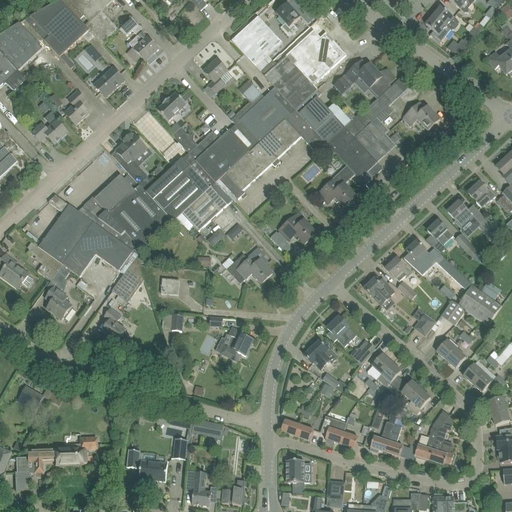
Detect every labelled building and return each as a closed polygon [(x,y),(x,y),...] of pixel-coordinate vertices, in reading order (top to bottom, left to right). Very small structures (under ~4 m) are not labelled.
[(80,20),(62,0),(31,18),(27,22),(72,70),(75,67),(64,55),(90,31),(85,26),(80,20)] [(62,0),(80,20),(84,16),(90,22),(85,26),(90,31),(103,46),(119,31),(101,12),(113,0),(62,0)] [(189,0),(201,12),(208,6),(202,0),(189,0)] [(466,0),(448,0),(455,6),(461,11),(461,10),(463,12),(465,14),(469,13),(469,10),(472,5),(468,1),(466,0)] [(497,12),(501,7),(492,0),(490,0),(487,4),(497,12)] [(288,5),(277,15),(286,24),(281,29),(290,38),(298,30),(294,25),(301,18),(288,5)] [(507,6),(500,11),(504,16),(511,11),(507,6)] [(434,17),(451,31),(452,32),(453,31),(456,30),(457,28),(458,27),(459,25),(459,24),(459,23),(454,19),(454,18),(441,8),(434,17)] [(258,17),(232,42),(260,73),(269,65),(265,60),(283,44),(258,17)] [(440,44),(451,31),(434,17),(426,26),(434,32),(430,36),(440,44)] [(127,37),(133,32),(137,35),(142,30),(133,19),(121,30),(127,37)] [(21,24),(0,37),(0,52),(18,72),(43,49),(37,42),(21,24)] [(511,41),(511,31),(506,24),(501,28),(511,42),(511,41)] [(464,42),(470,46),(484,29),(481,25),(477,30),(475,28),(464,42)] [(274,62),(262,72),(266,76),(265,77),(275,89),(291,107),(296,111),(318,91),(314,86),(321,79),(339,63),(346,56),(326,35),(321,40),(314,32),(307,39),(277,66),(274,62)] [(142,58),(146,63),(159,50),(148,39),(143,33),(138,37),(144,43),(135,50),(134,48),(129,53),(128,56),(134,62),(137,62),(142,58)] [(459,59),(470,46),(464,42),(463,41),(452,53),(459,59)] [(511,43),(511,42),(506,45),(510,51),(500,58),(497,53),(487,60),(495,71),(499,67),(506,77),(511,72),(511,43)] [(92,46),(86,52),(91,58),(97,52),(92,46)] [(0,89),(6,84),(14,93),(27,82),(18,72),(0,52),(0,89)] [(216,95),(225,86),(220,80),(228,72),(217,60),(204,73),(213,83),(208,87),(216,95)] [(344,79),(336,86),(344,95),(352,88),(351,87),(354,84),(354,85),(360,79),(370,89),(379,99),(382,96),(391,88),(389,86),(382,79),(380,77),(371,66),(368,69),(362,63),(355,69),(347,77),(348,78),(345,80),(344,79)] [(95,87),(99,92),(106,99),(125,82),(114,69),(95,87)] [(402,79),(394,85),(403,95),(410,88),(402,79)] [(411,81),(409,84),(417,90),(420,87),(411,81)] [(243,95),(252,105),(262,95),(253,86),(243,95)] [(275,89),(240,122),(247,129),(261,144),(286,121),(296,111),(291,107),(275,89)] [(318,91),(296,111),(327,145),(345,128),(318,99),(322,95),(318,91)] [(65,115),(76,127),(89,114),(81,106),(86,101),(78,92),(68,101),(74,107),(65,115)] [(163,106),(157,111),(168,123),(187,106),(176,94),(170,100),(169,99),(163,105),(163,106)] [(55,95),(49,101),(53,106),(59,100),(58,99),(55,95)] [(371,124),(354,140),(378,164),(387,156),(375,144),(385,135),(388,132),(381,124),(390,116),(386,111),(389,108),(391,106),(382,96),(379,99),(362,115),(371,124)] [(420,105),(413,111),(404,119),(412,127),(418,121),(428,132),(440,121),(428,108),(425,110),(420,105)] [(227,175),(221,181),(230,191),(238,200),(241,198),(243,200),(248,196),(245,194),(244,192),(272,166),(273,165),(276,168),(281,163),(278,160),(302,138),(319,157),(322,154),(330,148),(327,145),(296,111),(286,121),(261,144),(256,148),(227,175)] [(351,112),(344,118),(348,123),(355,116),(351,112)] [(232,113),(228,117),(232,121),(236,117),(232,113)] [(345,128),(327,145),(330,148),(336,154),(348,167),(355,175),(361,181),(369,174),(373,179),(383,169),(378,164),(354,140),(371,124),(362,115),(361,114),(345,128)] [(42,125),(32,134),(40,143),(47,137),(55,146),(68,134),(57,122),(48,131),(42,125)] [(0,196),(35,164),(2,128),(0,126),(0,196)] [(173,136),(173,137),(189,154),(189,155),(216,185),(217,184),(221,181),(227,175),(256,148),(242,133),(236,126),(220,140),(213,133),(198,147),(193,142),(194,140),(194,136),(189,135),(188,136),(181,129),(173,136)] [(116,152),(112,156),(121,166),(129,175),(148,195),(155,189),(150,184),(152,182),(148,178),(138,167),(134,162),(147,149),(145,147),(134,136),(133,137),(131,135),(130,137),(129,136),(125,140),(126,140),(124,142),(126,144),(116,152)] [(395,135),(390,141),(395,145),(400,140),(395,135)] [(322,154),(322,160),(336,160),(336,154),(330,148),(322,154)] [(155,189),(148,195),(173,224),(178,219),(182,216),(183,216),(216,185),(189,155),(183,161),(190,168),(184,174),(178,168),(171,174),(155,189)] [(502,164),(497,168),(505,178),(504,179),(509,185),(511,182),(511,162),(508,158),(506,156),(500,162),(502,164)] [(109,158),(101,166),(105,170),(113,162),(109,158)] [(314,163),(302,174),(307,181),(320,170),(314,163)] [(327,185),(329,187),(320,196),(329,205),(335,199),(344,209),(356,198),(344,185),(355,175),(348,167),(327,185)] [(35,244),(29,252),(37,258),(38,259),(37,261),(43,265),(38,272),(52,283),(54,280),(63,267),(63,266),(94,224),(96,226),(139,256),(143,252),(173,224),(148,195),(129,175),(136,183),(133,185),(137,190),(135,192),(124,180),(121,176),(95,200),(94,198),(83,209),(78,213),(56,197),(56,196),(49,203),(64,214),(40,247),(35,244)] [(216,185),(183,216),(192,226),(194,228),(199,233),(228,206),(229,206),(233,202),(217,184),(216,185)] [(478,211),(483,216),(486,213),(483,210),(496,198),(489,191),(488,192),(480,184),(468,194),(481,208),(478,211)] [(511,204),(511,187),(511,186),(503,194),(511,204)] [(511,206),(503,197),(498,202),(510,214),(511,211),(511,206)] [(451,207),(447,212),(448,213),(457,223),(457,222),(459,225),(457,227),(462,232),(475,220),(468,212),(459,203),(453,209),(451,207)] [(474,207),(468,212),(475,220),(482,228),(481,229),(486,235),(494,227),(483,216),(478,211),(474,207)] [(296,235),(305,245),(316,235),(304,222),(306,220),(299,213),(277,234),(277,233),(270,239),(278,247),(287,240),(289,242),(296,235)] [(431,236),(426,241),(435,250),(439,254),(440,255),(446,249),(444,246),(449,242),(453,237),(448,232),(439,222),(438,222),(436,221),(432,225),(433,227),(428,232),(431,236)] [(94,224),(63,266),(63,267),(71,272),(80,279),(97,256),(119,273),(124,276),(136,259),(139,256),(96,226),(94,224)] [(239,225),(233,230),(238,236),(244,231),(239,225)] [(215,247),(227,236),(222,230),(210,241),(215,247)] [(201,236),(197,240),(202,244),(206,240),(201,236)] [(462,236),(456,241),(473,259),(479,253),(462,236)] [(409,254),(404,259),(410,264),(421,275),(423,277),(437,263),(469,293),(473,286),(445,260),(440,255),(439,254),(435,250),(429,255),(417,242),(407,252),(409,254)] [(494,249),(489,254),(498,264),(507,255),(501,249),(497,253),(494,249)] [(18,264),(6,256),(0,264),(0,266),(5,270),(0,277),(19,290),(23,285),(28,289),(34,281),(28,277),(29,276),(17,266),(18,264)] [(243,256),(227,271),(241,286),(246,280),(246,281),(252,275),(262,285),(273,275),(266,268),(260,262),(255,256),(249,262),(243,256)] [(198,258),(198,266),(211,266),(211,259),(198,258)] [(115,289),(112,293),(129,305),(145,282),(136,259),(124,276),(115,289)] [(386,270),(393,278),(395,280),(396,279),(399,283),(406,276),(408,278),(413,274),(408,268),(406,269),(398,260),(392,265),(391,264),(387,268),(388,269),(386,270)] [(63,267),(54,280),(61,286),(65,281),(71,272),(63,267)] [(163,280),(161,295),(163,295),(178,297),(179,281),(164,280),(163,280)] [(366,289),(364,290),(372,299),(373,298),(381,307),(391,299),(390,298),(395,294),(387,285),(383,289),(375,281),(371,284),(370,283),(364,288),(366,289)] [(398,289),(412,301),(417,295),(403,283),(398,289)] [(488,283),(482,292),(493,300),(500,290),(488,283)] [(469,293),(459,307),(467,312),(466,313),(488,328),(502,307),(481,292),(473,286),(469,293)] [(445,287),(440,291),(446,296),(450,291),(445,287)] [(68,299),(63,295),(55,289),(46,300),(52,304),(47,311),(62,322),(72,308),(66,303),(68,299)] [(452,302),(441,318),(455,327),(466,312),(466,313),(467,312),(459,307),(452,302)] [(111,310),(105,319),(110,322),(102,333),(117,344),(122,336),(126,331),(117,324),(122,318),(111,310)] [(182,333),(183,317),(173,316),(172,332),(182,333)] [(420,323),(415,330),(425,338),(436,324),(425,316),(419,323),(420,323)] [(331,333),(327,336),(335,344),(339,341),(345,348),(350,343),(357,337),(339,318),(327,330),(331,333)] [(223,320),(211,319),(210,327),(223,328),(223,320)] [(462,322),(459,326),(464,330),(467,327),(462,322)] [(487,327),(484,331),(485,336),(489,339),(494,333),(487,327)] [(461,333),(453,328),(449,335),(456,340),(461,333)] [(253,342),(242,337),(243,334),(233,330),(230,337),(232,338),(228,347),(227,347),(223,356),(238,363),(241,355),(246,358),(253,342)] [(465,341),(469,345),(473,341),(464,333),(457,340),(462,344),(465,341)] [(447,342),(437,354),(446,362),(456,350),(458,348),(450,340),(448,343),(447,342)] [(309,352),(305,357),(313,366),(315,365),(321,372),(331,363),(332,364),(337,359),(329,350),(328,351),(320,343),(314,348),(313,346),(308,351),(309,352)] [(121,355),(121,356),(132,360),(132,359),(136,349),(125,344),(121,355)] [(376,351),(369,344),(356,359),(355,360),(363,366),(376,351)] [(490,357),(486,361),(491,366),(496,370),(500,365),(502,367),(511,355),(511,347),(509,345),(499,357),(494,352),(490,357)] [(456,350),(446,362),(456,370),(463,363),(466,359),(456,350)] [(477,355),(472,359),(476,363),(481,358),(477,355)] [(376,363),(372,368),(381,376),(392,364),(382,356),(376,363)] [(381,376),(377,380),(392,394),(403,382),(398,377),(401,373),(392,364),(381,376)] [(464,376),(473,385),(482,374),(472,366),(464,376)] [(482,374),(473,385),(483,393),(492,383),(482,374)] [(328,375),(324,382),(343,395),(349,387),(341,382),(340,383),(328,375)] [(366,384),(370,389),(374,385),(369,380),(366,384)] [(392,394),(391,396),(396,400),(402,394),(408,400),(419,389),(412,382),(409,386),(408,386),(403,382),(392,394)] [(312,383),(307,390),(311,393),(317,385),(312,383)] [(326,385),(321,394),(330,399),(335,390),(326,385)] [(379,388),(374,385),(370,389),(368,392),(372,396),(379,388)] [(27,388),(18,403),(36,413),(44,398),(27,388)] [(419,389),(408,400),(411,402),(420,411),(421,411),(425,407),(428,403),(430,400),(431,400),(419,389)] [(53,393),(49,401),(55,404),(59,396),(53,393)] [(344,396),(342,400),(349,404),(352,400),(344,396)] [(488,402),(492,414),(506,410),(502,398),(488,402)] [(387,404),(383,409),(387,413),(386,414),(392,416),(403,405),(400,402),(394,409),(392,408),(392,409),(387,404)] [(403,405),(392,416),(396,418),(399,415),(404,419),(408,415),(404,411),(406,408),(403,405)] [(297,415),(304,417),(306,412),(307,407),(303,406),(302,410),(299,409),(297,415)] [(510,422),(506,410),(492,414),(496,426),(510,422)] [(378,411),(372,428),(379,430),(385,414),(378,411)] [(417,452),(415,457),(430,462),(441,429),(449,418),(449,417),(443,412),(433,426),(429,439),(426,448),(419,446),(418,448),(417,452)] [(349,419),(348,424),(353,426),(356,416),(351,414),(349,419)] [(171,421),(170,425),(190,430),(188,438),(192,439),(193,434),(194,430),(195,422),(195,421),(172,416),(171,421)] [(441,429),(430,462),(444,467),(445,463),(451,465),(454,455),(451,454),(453,446),(444,443),(445,439),(447,431),(451,432),(454,422),(450,418),(449,418),(441,429)] [(325,425),(322,434),(328,436),(327,441),(341,446),(345,434),(347,427),(341,425),(332,422),(333,421),(327,419),(325,425)] [(194,430),(194,434),(199,435),(222,438),(224,427),(224,426),(195,421),(195,422),(194,430)] [(282,433),(296,438),(300,426),(286,422),(282,433)] [(375,438),(370,451),(378,454),(378,451),(380,452),(386,454),(395,426),(388,423),(382,440),(376,438),(375,438)] [(300,426),(296,438),(310,442),(314,431),(300,426)] [(370,428),(364,426),(361,435),(367,436),(370,428)] [(403,428),(395,426),(386,454),(393,456),(392,459),(399,461),(400,459),(404,447),(397,445),(403,428)] [(511,429),(500,432),(500,438),(497,438),(498,451),(500,451),(500,454),(498,456),(498,460),(500,461),(500,464),(511,463),(511,429)] [(345,434),(341,446),(355,450),(358,441),(359,438),(345,434)] [(28,459),(27,459),(17,460),(17,474),(15,474),(16,492),(29,491),(28,473),(42,473),(42,463),(55,462),(55,466),(86,465),(86,450),(97,449),(96,439),(80,440),(80,445),(73,446),(73,450),(28,452),(28,459)] [(188,442),(176,440),(174,459),(186,461),(188,442)] [(16,442),(13,449),(19,451),(22,444),(16,442)] [(0,487),(5,487),(4,474),(2,474),(11,454),(0,449),(0,487)] [(142,462),(141,464),(139,463),(141,453),(129,451),(127,468),(139,470),(139,469),(141,469),(140,480),(166,483),(168,465),(142,462)] [(291,462),(287,462),(287,484),(293,484),(293,494),(305,496),(305,484),(305,475),(312,475),(312,465),(304,465),(304,462),(298,462),(298,460),(291,461),(291,462)] [(188,475),(186,493),(193,494),(192,506),(210,508),(210,503),(216,504),(218,488),(212,488),(211,494),(204,493),(206,476),(188,475)] [(247,483),(238,482),(237,490),(235,490),(234,494),(231,493),(231,492),(224,491),(224,495),(222,505),(229,506),(230,505),(233,505),(233,506),(241,507),(242,504),(247,504),(248,499),(245,499),(245,487),(247,488),(247,483)] [(329,482),(327,500),(335,500),(343,501),(345,484),(329,482)] [(383,501),(388,503),(392,490),(387,488),(384,497),(383,501)] [(394,503),(394,511),(396,511),(395,511),(412,511),(412,510),(419,510),(421,496),(421,494),(412,494),(412,501),(412,503),(394,503)] [(362,511),(385,511),(388,503),(383,501),(384,497),(380,496),(371,505),(371,508),(363,507),(362,511)] [(422,511),(427,511),(428,507),(429,497),(421,496),(419,510),(419,511),(422,511)] [(433,511),(443,511),(443,499),(443,498),(434,498),(435,508),(433,508),(433,511)] [(454,498),(443,499),(443,511),(452,511),(452,509),(454,509),(454,498)] [(321,511),(323,501),(316,500),(314,511),(321,511)]
